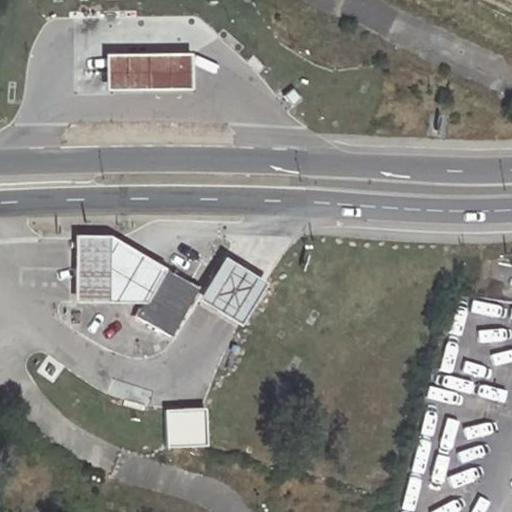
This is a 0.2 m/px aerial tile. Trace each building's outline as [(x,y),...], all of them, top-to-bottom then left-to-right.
[(102,90),(185,87),(183,53),(100,55),(102,90)] [(143,301),(162,269),(137,255),(109,238),(69,238),(70,284),(71,301),(143,301)] [(215,311),(240,325),(264,284),(239,269),(221,259),(197,300),(215,311)] [(195,288),(162,269),(143,301),(135,314),(168,334),(195,288)] [(199,411),(159,412),(161,450),(201,448),(199,411)]
